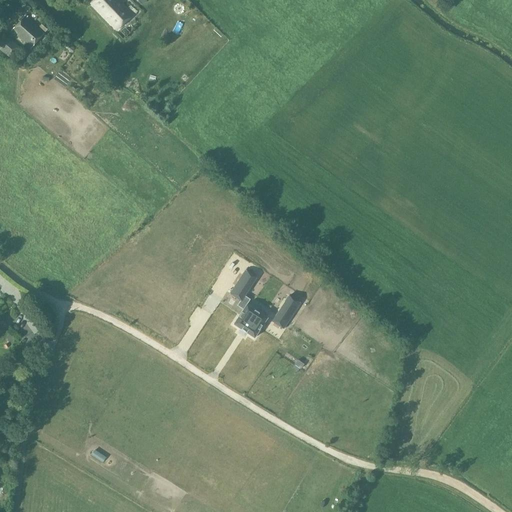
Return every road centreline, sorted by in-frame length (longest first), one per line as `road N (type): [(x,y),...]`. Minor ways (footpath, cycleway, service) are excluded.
road 1 (track): [(369,466),(317,446),(105,316),(61,306)]
road 2 (unclassified): [(15,511),(30,404),(61,306),(0,265)]
road 3 (track): [(499,511),(448,481),(369,466)]
